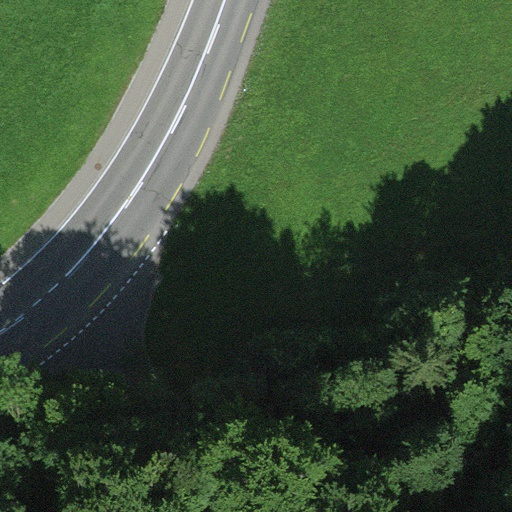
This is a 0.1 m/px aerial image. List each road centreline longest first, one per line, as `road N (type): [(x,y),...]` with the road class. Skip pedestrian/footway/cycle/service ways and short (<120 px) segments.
road 1 (track): [(18,323),(414,511)]
road 2 (secondary): [(227,0),(158,160),(117,221),(73,273),(0,334)]
